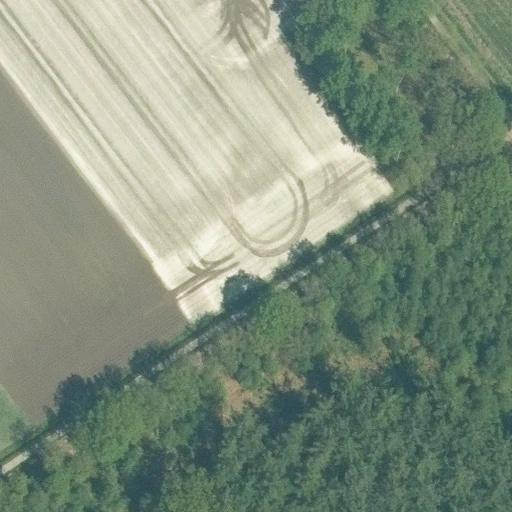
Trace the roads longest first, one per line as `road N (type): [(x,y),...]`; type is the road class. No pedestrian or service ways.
road 1 (track): [(0,491),(511,152)]
road 2 (track): [(511,148),(398,0)]
